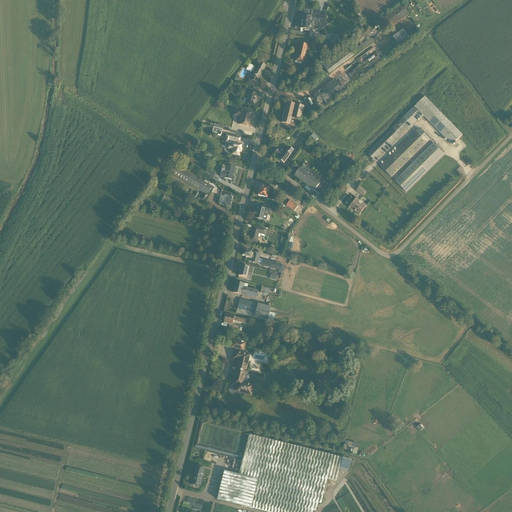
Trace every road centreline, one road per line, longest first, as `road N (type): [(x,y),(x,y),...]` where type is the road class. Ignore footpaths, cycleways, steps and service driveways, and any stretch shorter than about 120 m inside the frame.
road 1 (unclassified): [(254,159),(168,511)]
road 2 (unclassified): [(254,159),(387,256),(511,135)]
road 3 (track): [(292,2),(175,152)]
road 4 (unclassified): [(293,0),(254,159)]
